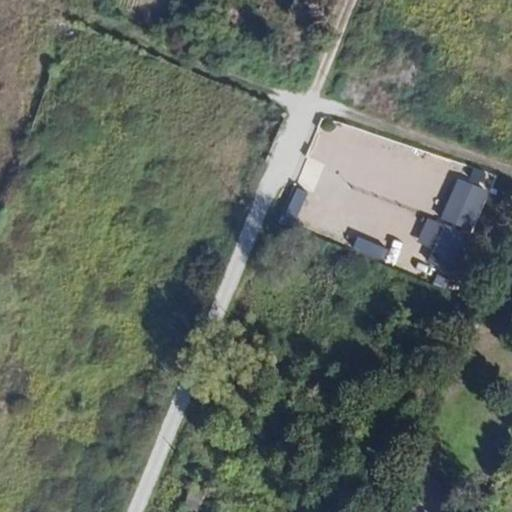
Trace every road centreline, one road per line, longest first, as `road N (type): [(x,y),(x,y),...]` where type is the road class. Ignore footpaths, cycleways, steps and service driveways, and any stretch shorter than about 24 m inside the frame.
road 1 (track): [(348,0),(132,511)]
road 2 (track): [(37,0),(511,178)]
